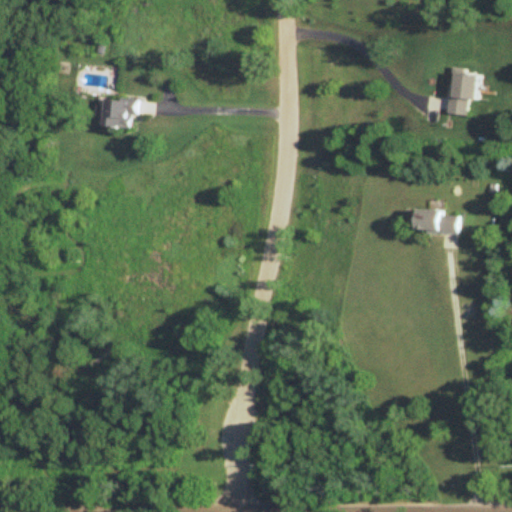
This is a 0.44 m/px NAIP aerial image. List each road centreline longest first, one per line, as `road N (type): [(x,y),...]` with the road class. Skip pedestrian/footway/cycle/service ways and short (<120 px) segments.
road 1 (residential): [(239,511),(243,398),(283,204),(291,94),(286,0)]
road 2 (residential): [(0,511),(252,511)]
